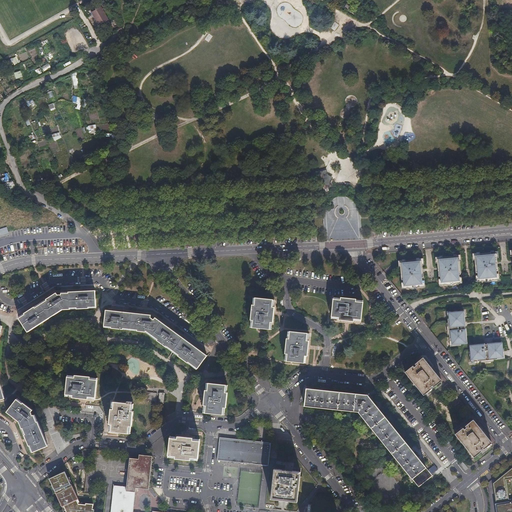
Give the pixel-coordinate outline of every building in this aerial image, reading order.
[(109,21),(102,7),(92,13),(99,27),(109,21)] [(13,73),(16,79),(22,77),(20,71),(13,73)] [(76,109),(78,110),(81,99),(73,96),(72,103),(77,104),(76,109)] [(329,175),(322,177),(325,185),(332,182),(329,175)] [(498,271),(497,254),(493,254),(493,255),(491,255),(491,253),(480,254),(480,256),(479,256),(475,256),(477,273),(478,273),(479,280),(481,280),(481,282),(483,282),(483,280),(493,279),(493,281),(495,281),(495,278),(498,278),(497,271),(498,271)] [(461,275),(459,257),(456,258),(456,259),(454,259),(454,257),(443,258),(443,260),(442,260),(441,259),(438,260),(439,277),(441,277),(441,284),(444,283),(444,285),(446,285),(446,283),(456,282),(456,284),(458,284),(458,282),(460,282),(460,275),(461,275)] [(424,278),(422,260),(400,262),(402,280),(403,280),(404,287),(407,287),(407,289),(409,289),(409,287),(418,286),(419,288),(421,287),(420,285),(423,285),(422,278),(424,278)] [(25,313),(25,314),(19,318),(28,331),(62,310),(88,308),(88,307),(95,307),(95,291),(68,292),(68,293),(62,294),(61,295),(58,295),(56,293),(25,313)] [(270,329),(271,322),(273,322),(275,307),(273,307),(274,300),(256,298),(255,305),(253,305),(251,320),(253,320),(252,327),(270,329)] [(361,320),(362,311),(363,302),(356,301),(356,299),(341,298),(341,300),(334,299),(331,317),(339,318),(338,320),(353,322),(353,319),(361,320)] [(105,326),(108,327),(111,327),(111,328),(146,332),(187,362),(188,361),(197,368),(206,355),(155,318),(154,320),(150,317),(151,315),(106,311),(105,326)] [(468,343),(466,329),(465,329),(465,320),(465,312),(448,313),(451,345),(468,343)] [(296,374),(303,375),(304,368),(300,367),(301,363),(305,363),(306,356),(308,356),(310,342),(308,341),(308,334),(290,332),(289,339),(288,339),(286,354),(288,354),(287,361),(299,363),(298,367),(297,367),(296,370),(296,374)] [(495,360),(494,352),(503,352),(502,342),(494,343),(494,344),(485,345),(485,344),(471,345),(472,362),(495,360)] [(504,359),(503,352),(494,352),(495,360),(504,359)] [(405,372),(424,395),(432,388),(431,387),(432,385),(434,387),(441,380),(431,368),(423,357),(415,364),(416,365),(414,367),(413,365),(405,372)] [(67,394),(74,395),(73,397),(88,399),(88,397),(96,397),(98,379),(91,379),(91,376),(76,375),(76,377),(69,376),(67,394)] [(206,406),(205,409),(205,413),(223,415),(224,408),(226,408),(227,393),(225,393),(226,386),(208,384),(207,391),(205,391),(204,405),(206,406)] [(414,480),(427,469),(367,395),(307,389),(305,406),(358,412),(414,480)] [(43,452),(41,452),(40,449),(48,446),(45,440),(38,422),(37,422),(34,415),(32,416),(31,412),(32,411),(32,410),(31,409),(23,403),(23,404),(17,400),(7,412),(19,422),(20,422),(22,429),(29,446),(30,445),(33,452),(37,450),(38,453),(36,454),(39,461),(46,458),(43,452)] [(111,431),(129,433),(130,425),(132,426),(133,411),(131,411),(132,403),(114,402),(113,409),(111,409),(110,423),(112,424),(111,431)] [(492,443),(481,430),(473,420),(465,426),(466,428),(464,429),(463,428),(455,434),(474,457),(482,451),(481,449),(483,448),(484,449),(492,443)] [(191,458),(194,458),(198,458),(200,440),(193,440),(193,437),(178,436),(178,438),(171,437),(169,455),(176,456),(176,458),(190,460),(191,458)] [(270,444),(219,438),(217,460),(249,464),(250,455),(269,457),(270,444)] [(149,489),(153,456),(139,454),(139,458),(130,457),(126,486),(113,485),(110,511),(164,511),(152,511),(133,511),(136,488),(149,489)] [(268,466),(269,457),(250,455),(249,464),(268,466)] [(432,475),(438,469),(434,465),(428,470),(432,475)] [(271,498),(297,501),(301,472),(274,469),(271,498)] [(511,470),(493,486),(497,507),(511,504),(511,470)] [(78,502),(65,472),(49,479),(63,508),(65,508),(77,502),(78,502)] [(77,502),(65,508),(66,511),(93,511),(94,504),(87,504),(87,505),(78,505),(77,502)]
